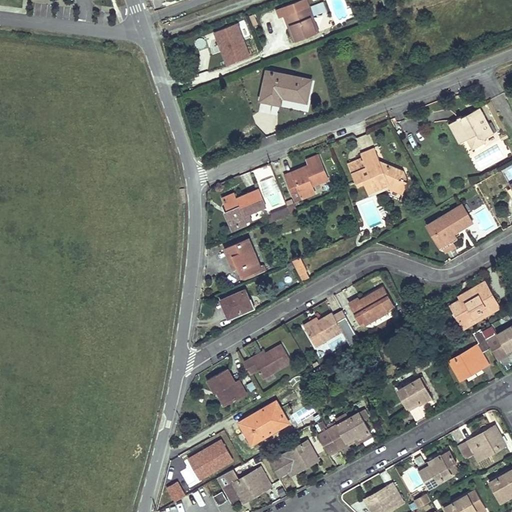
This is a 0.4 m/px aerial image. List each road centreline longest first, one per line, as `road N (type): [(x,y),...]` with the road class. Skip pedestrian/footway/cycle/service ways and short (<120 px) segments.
road 1 (residential): [(511,240),(449,271),(384,256),(360,262),(224,344),(183,357)]
road 2 (residential): [(511,55),(193,180)]
road 3 (residential): [(511,402),(482,397),(329,486)]
road 4 (unclassified): [(193,180),(183,357)]
road 5 (unclassified): [(143,25),(193,180)]
road 6 (unclassified): [(183,357),(143,511)]
road 7 (residential): [(0,16),(117,31),(143,25)]
